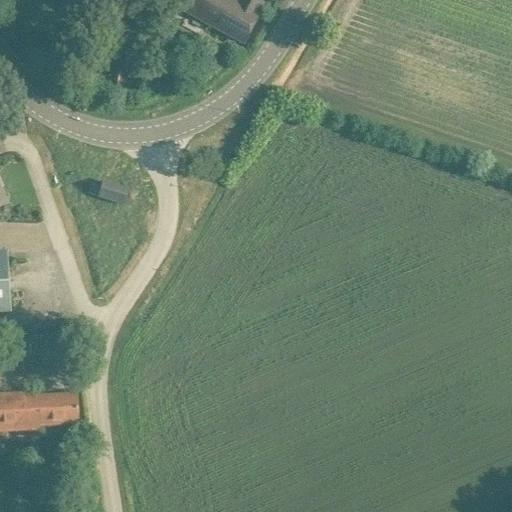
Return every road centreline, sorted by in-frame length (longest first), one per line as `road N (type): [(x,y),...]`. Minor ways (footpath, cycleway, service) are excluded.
road 1 (unclassified): [(125,511),(103,336),(157,239),(166,192),(155,136)]
road 2 (tertiary): [(155,136),(247,83),(305,0)]
road 3 (tertiary): [(155,136),(119,136),(58,118),(0,72)]
